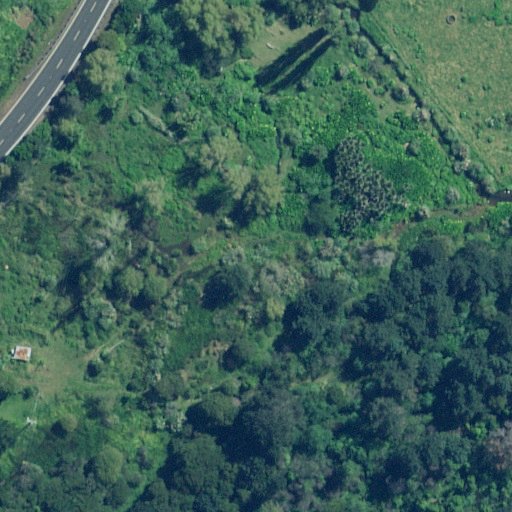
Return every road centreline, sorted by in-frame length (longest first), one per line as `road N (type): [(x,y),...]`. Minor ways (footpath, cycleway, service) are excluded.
road 1 (track): [(0,408),(341,334),(511,346)]
road 2 (primary): [(0,146),(100,0)]
